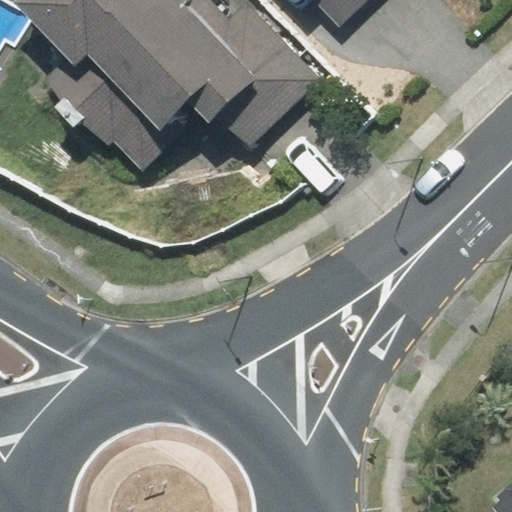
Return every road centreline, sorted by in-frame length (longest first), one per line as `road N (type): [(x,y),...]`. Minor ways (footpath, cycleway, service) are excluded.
road 1 (residential): [(155,387),(353,275),(511,152)]
road 2 (residential): [(511,179),(384,347),(300,511)]
road 3 (secondary): [(155,387),(204,393),(247,418),(278,456),(293,511)]
road 4 (secondary): [(31,511),(46,456),(72,422),(109,398),(151,387)]
road 5 (secondary): [(0,290),(151,387)]
